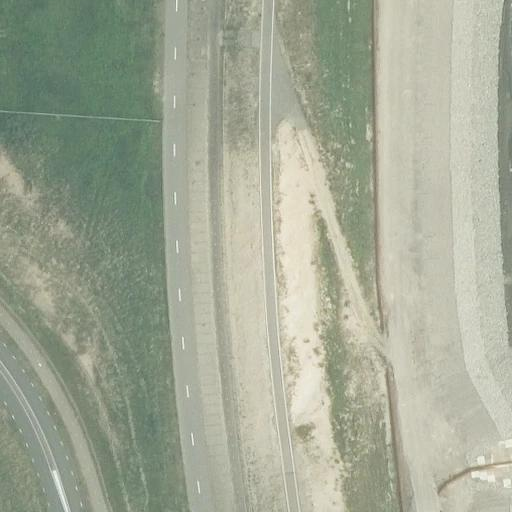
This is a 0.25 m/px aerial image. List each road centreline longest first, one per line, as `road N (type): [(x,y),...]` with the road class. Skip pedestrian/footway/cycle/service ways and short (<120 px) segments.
road 1 (track): [(495,511),(497,473),(470,374),(455,170),(463,0)]
road 2 (track): [(265,39),(452,511)]
road 3 (unclassified): [(68,511),(51,433),(0,349)]
road 4 (unclassified): [(0,382),(63,511)]
